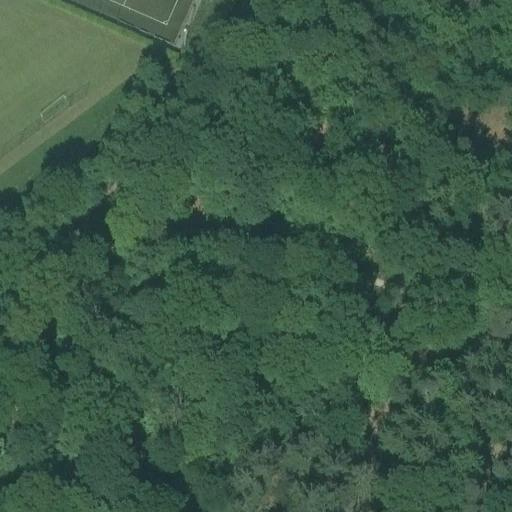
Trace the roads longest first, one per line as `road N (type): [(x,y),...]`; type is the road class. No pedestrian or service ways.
road 1 (track): [(289,0),(173,223)]
road 2 (track): [(173,223),(32,363),(0,382)]
